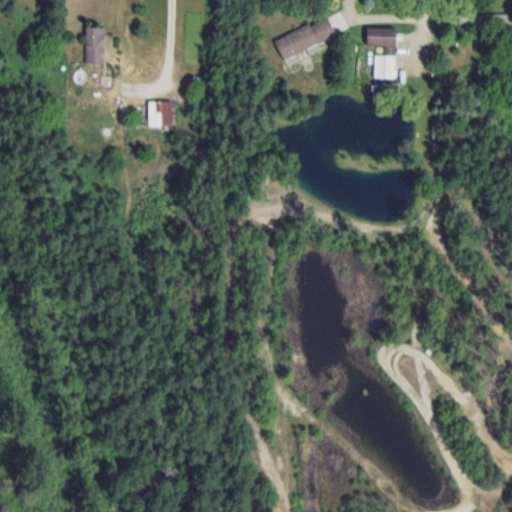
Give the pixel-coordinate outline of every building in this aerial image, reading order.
[(475,12),(459,12),(459,23),(476,23),(476,29),(508,28),(507,13),(485,13),(484,3),(475,3),(475,12)] [(316,42),(334,34),(326,16),(272,40),(282,62),(307,51),(308,53),(319,48),(316,42)] [(374,78),(394,79),(395,27),(365,27),(365,47),(382,47),(382,54),(374,54),(374,78)] [(84,28),(84,64),(103,64),(103,28),(84,28)] [(171,101),(146,101),(146,125),(171,125),(171,101)]
